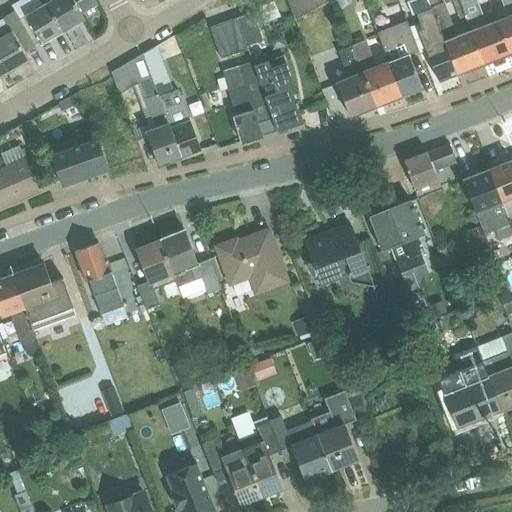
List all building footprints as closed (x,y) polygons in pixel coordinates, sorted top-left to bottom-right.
[(25,16),(32,27),(42,44),(64,31),(47,2),(51,0),(40,0),(43,5),(25,16)] [(51,0),(47,2),(64,31),(84,19),(73,0),(51,0)] [(284,0),(292,18),(330,2),(334,11),(352,3),(351,0),(284,0)] [(443,0),(445,2),(448,0),(449,0),(459,18),(480,9),(475,0),(443,0)] [(0,58),(8,72),(29,60),(25,53),(36,47),(15,11),(4,18),(11,31),(0,38),(0,58)] [(511,48),(511,11),(497,17),(509,50),(511,48)] [(481,61),(509,50),(497,17),(468,28),(481,61)] [(481,61),(468,28),(440,40),(453,72),(481,61)] [(353,68),(373,62),(366,39),(347,45),(353,68)] [(437,79),(453,72),(440,40),(424,46),(437,79)] [(397,93),(419,85),(405,51),(383,59),(397,93)] [(0,77),(8,72),(0,58),(0,77)] [(397,93),(383,59),(358,69),(372,103),(397,93)] [(274,131),(302,121),(280,61),(253,71),(274,131)] [(344,114),(372,103),(358,69),(331,80),(344,114)] [(274,131),(253,71),(217,83),(239,144),(274,131)] [(180,157),(199,150),(182,109),(164,116),(180,157)] [(180,157),(164,116),(139,126),(156,167),(180,157)] [(62,187),(109,170),(98,139),(51,155),(62,187)] [(412,191),(435,182),(423,149),(400,157),(412,191)] [(499,200),(511,195),(511,167),(508,158),(486,167),(499,200)] [(0,204),(37,188),(24,159),(0,169),(0,204)] [(499,200),(486,167),(460,178),(473,211),(499,200)] [(399,238),(421,230),(408,196),(386,205),(399,238)] [(399,238),(386,205),(365,213),(379,246),(399,238)] [(317,281),(362,265),(346,222),(301,239),(317,281)] [(251,294),(287,281),(267,224),(211,244),(226,286),(246,279),(251,294)] [(207,258),(194,262),(181,226),(156,235),(173,280),(174,285),(199,276),(204,292),(217,287),(207,258)] [(147,289),(173,280),(156,235),(131,245),(147,289)] [(83,281),(109,270),(96,238),(70,249),(83,281)] [(69,304),(58,276),(46,280),(38,259),(8,270),(27,320),(69,304)] [(27,320),(8,270),(0,272),(0,313),(7,311),(19,342),(33,336),(27,320)] [(291,319),(299,339),(314,333),(306,313),(291,319)] [(308,355),(320,353),(318,338),(306,339),(308,355)] [(498,408),(511,402),(511,366),(507,353),(481,364),(498,408)] [(256,378),(276,370),(269,354),(250,362),(256,378)] [(167,430),(188,424),(181,399),(161,404),(167,430)] [(108,418),(111,432),(129,427),(126,414),(108,418)] [(328,467),(355,458),(341,421),(315,431),(328,467)] [(328,467),(315,431),(289,441),(302,477),(328,467)] [(258,494),(280,486),(260,437),(239,446),(258,494)] [(258,494),(239,446),(217,455),(236,503),(258,494)] [(214,511),(195,459),(163,471),(178,511),(214,511)] [(17,469),(8,473),(16,492),(25,489),(17,469)] [(108,511),(150,511),(142,487),(104,500),(108,511)]
